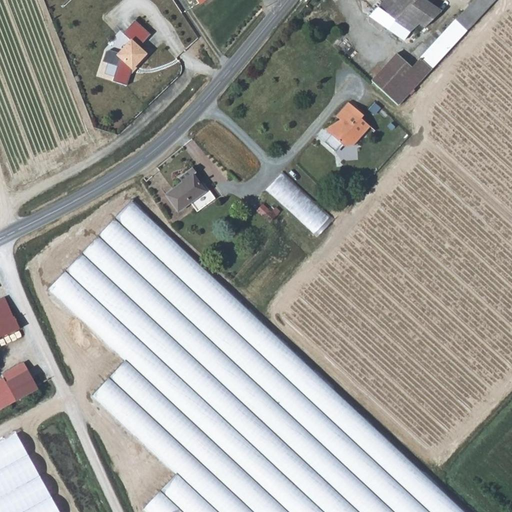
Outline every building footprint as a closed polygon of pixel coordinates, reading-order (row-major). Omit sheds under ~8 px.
[(194,0),(201,9),(213,0),(194,0)] [(488,0),(456,25),(449,30),(447,28),(409,69),(392,55),(368,82),(397,107),(493,0),(488,0)] [(384,0),(369,13),(401,40),(418,23),(424,28),(438,16),(441,19),(444,16),(423,0),(384,0)] [(478,0),(452,22),(456,25),(488,0),(478,0)] [(126,86),(151,54),(142,46),(153,32),(137,20),(126,34),(132,38),(118,57),(112,52),(100,67),(126,86)] [(346,105),(333,119),(337,122),(340,124),(342,126),(354,112),(346,105)] [(340,124),(328,137),(341,149),(352,149),(369,130),(359,121),(362,118),(354,112),(342,126),(340,124)] [(328,137),(340,124),(337,122),(336,123),(329,129),(322,132),(328,137)] [(183,184),(195,177),(200,174),(196,168),(179,178),(183,184)] [(269,189),(319,235),(335,217),(285,171),(269,189)] [(195,177),(183,184),(167,195),(177,210),(195,200),(205,193),(199,186),(200,185),(195,179),(196,178),(195,177)] [(205,193),(195,200),(202,211),(219,201),(206,181),(200,185),(199,186),(205,193)] [(274,222),(282,212),(266,201),(259,211),(274,222)] [(465,511),(133,202),(48,293),(126,365),(96,399),(177,477),(145,511),(465,511)] [(0,301),(0,323),(15,316),(5,299),(0,301)] [(18,323),(15,316),(0,323),(0,338),(1,340),(21,331),(18,323)] [(3,378),(6,383),(28,371),(24,363),(1,375),(3,378)] [(0,406),(37,386),(28,371),(6,383),(3,378),(0,379),(0,406)] [(0,511),(64,511),(18,430),(0,440),(0,511)]
